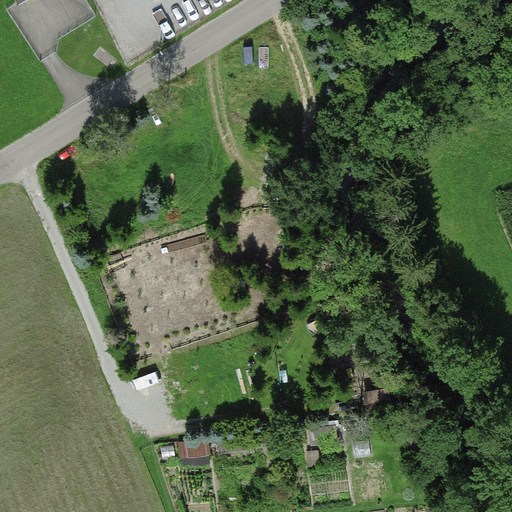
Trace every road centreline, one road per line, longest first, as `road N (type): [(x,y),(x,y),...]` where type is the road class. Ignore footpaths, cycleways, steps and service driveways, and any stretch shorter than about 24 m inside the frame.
road 1 (track): [(19,156),(127,401),(148,431),(190,428)]
road 2 (residential): [(0,168),(271,0)]
